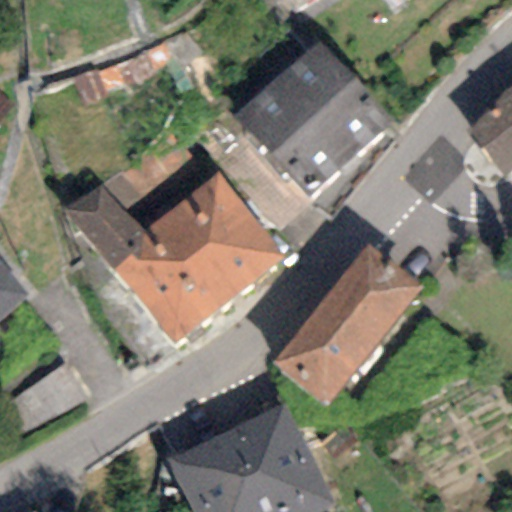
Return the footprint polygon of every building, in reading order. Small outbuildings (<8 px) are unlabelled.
[(287,0),(295,11),(311,0),(287,0)] [(393,124),(320,41),(233,117),(305,200),(393,124)] [(511,83),(498,94),(504,103),(466,131),(501,177),(511,169),(511,83)] [(0,121),(11,109),(0,99),(0,121)] [(219,173),(167,212),(231,297),(284,258),(219,173)] [(231,297),(167,212),(142,232),(102,183),(67,211),(173,343),(231,297)] [(368,243),(272,363),(326,406),(422,287),(368,243)] [(0,315),(27,292),(0,261),(0,315)] [(66,366),(3,403),(23,438),(86,401),(66,366)] [(283,403),(165,461),(189,511),(326,511),(334,509),(283,403)]
